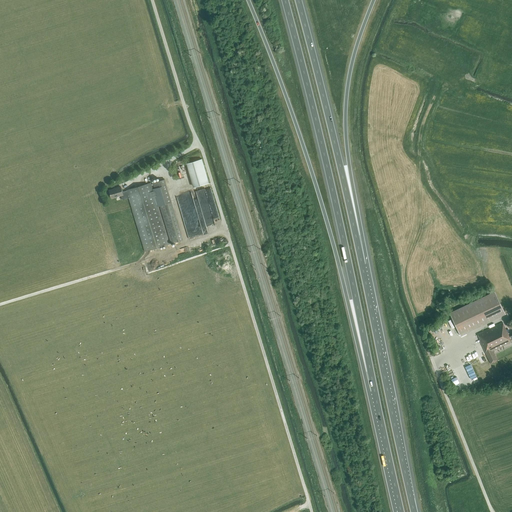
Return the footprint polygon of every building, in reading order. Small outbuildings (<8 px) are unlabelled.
[(194,188),(209,183),(202,159),(186,163),(194,188)] [(152,186),(154,185),(169,236),(171,243),(181,240),(179,233),(170,203),(171,202),(164,179),(153,183),(153,184),(151,184),(151,183),(126,190),(127,191),(122,192),(121,186),(116,188),(109,190),(112,198),(121,195),(122,200),(129,198),(145,251),(169,244),(152,186)] [(179,205),(193,203),(192,193),(178,195),(179,205)] [(201,202),(196,203),(203,234),(209,232),(207,226),(210,225),(205,206),(203,207),(201,202)] [(460,335),(506,314),(495,291),(450,312),(460,335)] [(511,334),(509,336),(503,322),(477,334),(480,339),(479,340),(491,363),(498,360),(493,351),(511,342),(511,340),(511,339),(511,334)]
